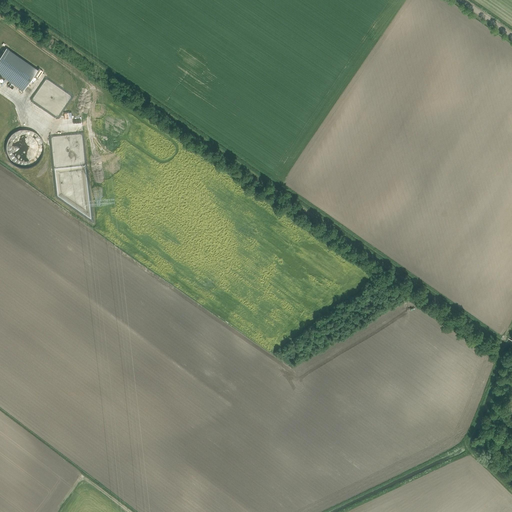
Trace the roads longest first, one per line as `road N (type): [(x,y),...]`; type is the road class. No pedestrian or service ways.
road 1 (track): [(10,0),(499,342)]
road 2 (track): [(113,100),(0,17)]
